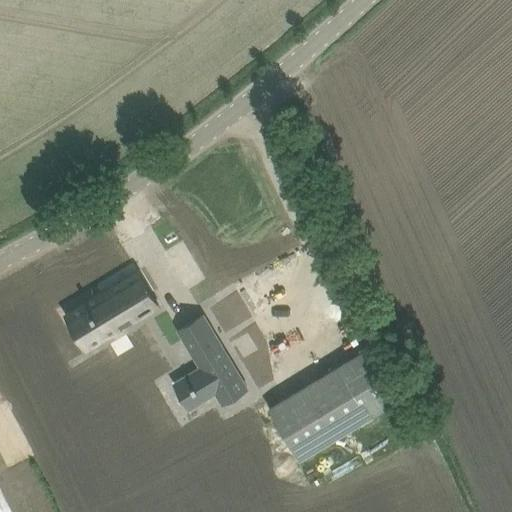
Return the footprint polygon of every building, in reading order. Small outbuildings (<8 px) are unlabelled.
[(268,169),(251,177),(268,213),(285,204),(268,169)] [(86,355),(161,308),(141,275),(66,321),(86,355)] [(205,326),(180,341),(202,377),(188,386),(203,411),(218,402),(224,412),(249,397),(205,326)] [(269,406),(302,460),(402,399),(369,346),(269,406)] [(246,428),(86,511),(347,511),(322,464),(278,488),(246,428)]
